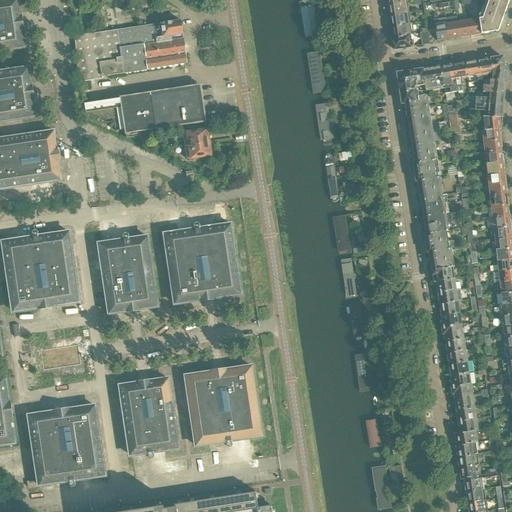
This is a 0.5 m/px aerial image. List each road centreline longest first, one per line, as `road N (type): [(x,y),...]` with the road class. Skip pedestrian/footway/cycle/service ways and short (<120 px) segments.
road 1 (residential): [(453,511),(388,63)]
road 2 (residential): [(263,465),(234,265),(0,299)]
road 3 (unclassified): [(262,191),(183,202),(180,177),(69,130),(49,0)]
road 4 (unclassified): [(311,511),(262,191)]
road 5 (residential): [(263,465),(28,500)]
road 6 (unclassified): [(262,191),(232,0)]
road 7 (residential): [(0,311),(28,500)]
road 8 (residential): [(511,28),(505,45),(388,63)]
